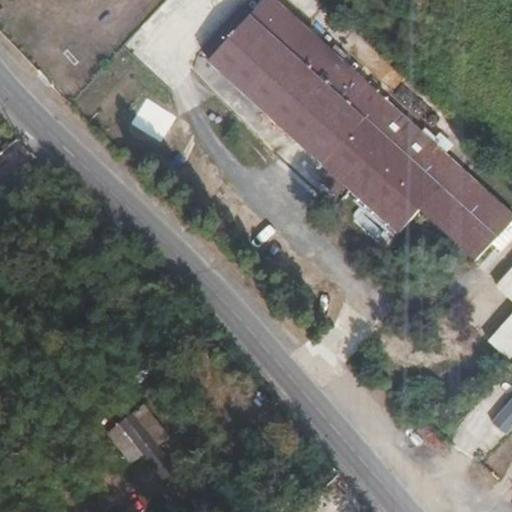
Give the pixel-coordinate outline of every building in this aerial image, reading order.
[(511,222),(511,210),(283,0),(270,0),(219,64),(402,232),(424,215),(482,262),(511,222)] [(511,302),(511,311),(486,338),(510,362),(511,360),(511,264),(492,285),(511,302)] [(511,399),(492,422),(507,434),(511,428),(511,399)] [(143,406),(133,414),(157,447),(168,439),(143,406)] [(108,434),(132,464),(144,455),(163,479),(174,469),(157,447),(133,414),(108,434)]
